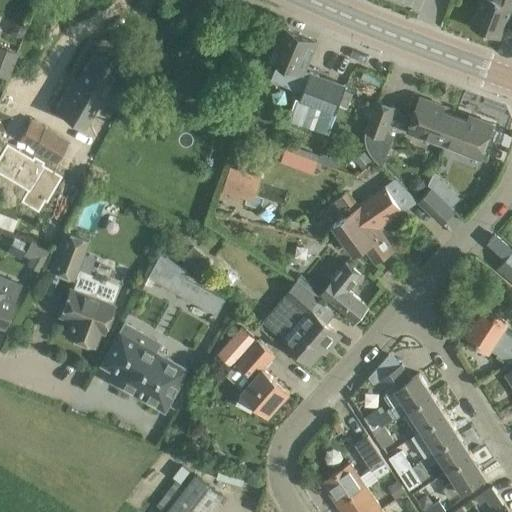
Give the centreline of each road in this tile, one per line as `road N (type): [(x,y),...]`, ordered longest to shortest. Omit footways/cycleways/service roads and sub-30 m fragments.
road 1 (residential): [(410,306),(288,432),(276,459),(277,492),(290,511)]
road 2 (tertiary): [(511,81),(309,0)]
road 3 (residential): [(511,461),(410,306)]
road 4 (residential): [(511,185),(410,306)]
